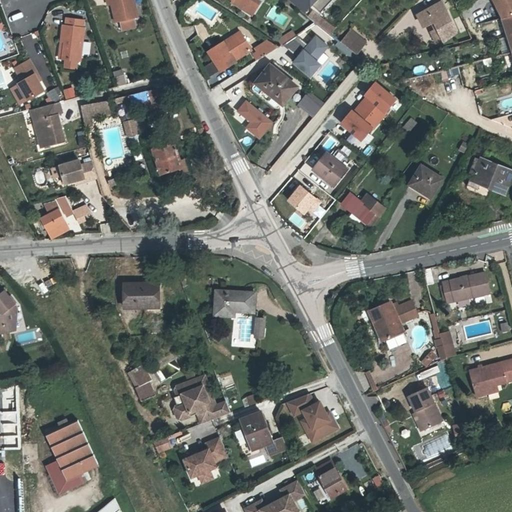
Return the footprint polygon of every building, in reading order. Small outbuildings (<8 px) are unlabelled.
[(116,23),(122,21),(132,19),(138,18),(133,0),(107,0),(110,0),(112,4),(116,23)] [(233,0),(232,2),(243,9),(245,6),(247,6),(255,11),(261,1),(259,0),(233,0)] [(288,0),(304,13),(311,5),(320,13),(330,0),(288,0)] [(511,0),(493,0),(503,18),(511,15),(511,0)] [(435,21),(439,29),(443,38),(444,41),(456,32),(442,1),(418,15),(424,27),(435,21)] [(245,6),(243,9),(253,15),(255,11),(247,6),(245,6)] [(330,34),(335,29),(320,17),(321,15),(314,10),(308,17),(314,22),(315,22),(322,28),(330,34)] [(511,15),(503,18),(508,36),(511,47),(511,15)] [(62,59),(67,59),(77,60),(80,61),(85,28),(83,28),(84,20),(67,18),(66,25),(64,25),(62,41),(65,41),(62,59)] [(134,26),(132,19),(122,21),(124,29),(134,26)] [(443,38),(439,29),(432,32),(436,42),(443,38)] [(351,51),(356,55),(366,43),(350,30),(341,42),(347,48),(351,51)] [(279,40),(282,45),(283,44),(296,35),(293,31),(279,40)] [(225,46),(242,35),(240,32),(223,42),(225,46)] [(251,50),(242,35),(225,46),(223,42),(208,52),(221,72),(236,62),(235,61),(251,50)] [(308,45),(297,35),(296,35),(283,44),(298,57),(294,62),(311,77),(321,65),(317,61),(328,47),(316,36),(308,45)] [(498,39),(503,55),(510,53),(511,52),(511,47),(508,36),(498,39)] [(253,54),(257,60),(261,58),(279,47),(268,40),(255,48),(258,52),(253,54)] [(83,41),(82,52),(88,53),(90,41),(83,41)] [(358,62),(360,60),(361,59),(361,58),(356,55),(351,51),(347,48),(341,42),(339,41),(338,42),(336,45),(358,62)] [(493,66),(491,58),(483,60),(485,68),(493,66)] [(76,68),(77,60),(67,59),(66,67),(76,68)] [(23,81),(19,83),(28,100),(44,91),(35,75),(37,73),(30,60),(15,68),(23,81)] [(205,67),(210,75),(219,70),(214,62),(205,67)] [(285,102),(297,87),(270,65),(256,83),(268,93),(270,90),(285,102)] [(424,65),(413,66),(413,73),(425,73),(424,65)] [(126,84),(123,75),(116,77),(119,86),(126,84)] [(28,100),(19,83),(12,87),(21,104),(28,100)] [(367,97),(361,105),(354,112),(352,111),(342,123),(362,140),(372,128),(373,129),(380,121),(387,113),(386,112),(396,100),(376,83),(365,95),(367,97)] [(171,98),(169,86),(148,91),(132,95),(135,106),(144,103),(150,123),(168,117),(164,104),(162,100),(171,98)] [(60,99),(54,88),(48,92),(54,103),(60,99)] [(73,89),(65,91),(67,99),(75,96),(73,89)] [(308,94),(307,95),(322,107),(324,103),(310,92),(308,94)] [(298,105),(314,117),(322,108),(323,107),(322,107),(307,95),(306,95),(298,105)] [(245,99),(235,111),(248,122),(243,128),(258,140),(273,123),(245,99)] [(85,127),(87,127),(86,118),(84,107),(98,104),(111,100),(81,106),(85,127)] [(86,118),(87,127),(92,126),(91,117),(113,113),(111,100),(98,104),(84,107),(86,118)] [(60,102),(31,110),(42,148),(65,142),(58,114),(62,113),(60,102)] [(409,132),(417,123),(412,118),(404,128),(409,132)] [(136,133),(133,121),(125,123),(128,134),(136,133)] [(161,174),(171,171),(183,167),(181,161),(175,143),(153,149),(161,174)] [(314,170),(331,183),(336,176),(339,179),(347,169),(327,153),(314,170)] [(476,172),(473,179),(484,183),(493,187),(493,189),(506,194),(511,177),(511,170),(481,158),(480,161),(479,164),(475,162),(471,170),(476,172)] [(85,181),(97,178),(93,162),(81,165),(80,160),(60,166),(63,175),(65,184),(76,181),(84,178),(85,181)] [(184,160),(181,161),(183,167),(171,171),(173,178),(188,173),(184,160)] [(444,179),(422,165),(409,185),(431,198),(444,179)] [(63,175),(60,166),(52,168),(55,177),(63,175)] [(334,185),(339,179),(336,176),(331,183),(334,185)] [(480,192),(484,183),(473,179),(470,187),(480,192)] [(298,184),(286,200),(303,214),(316,199),(298,184)] [(342,203),(372,228),(386,209),(368,195),(362,203),(350,193),(342,203)] [(66,196),(59,198),(69,217),(74,214),(73,211),(66,196)] [(42,219),(52,239),(70,230),(55,201),(45,204),(50,214),(42,219)] [(87,205),(73,211),(74,214),(79,224),(86,220),(84,216),(90,213),(87,205)] [(443,282),(444,285),(447,300),(448,302),(455,301),(455,298),(474,294),(474,296),(490,293),(485,273),(443,282)] [(124,284),(125,308),(159,307),(158,283),(124,284)] [(0,310),(3,314),(0,315),(0,333),(16,329),(17,309),(15,303),(5,291),(0,295),(0,310)] [(255,293),(242,292),(241,295),(232,295),(232,292),(216,291),(215,315),(234,316),(235,311),(254,312),(255,293)] [(392,306),(391,302),(370,311),(376,326),(379,325),(385,339),(403,332),(399,323),(418,315),(412,302),(398,308),(396,304),(392,306)] [(263,338),(264,324),(261,324),(261,319),(257,319),(255,337),(263,338)] [(447,358),(456,355),(450,331),(440,333),(442,339),(447,358)] [(441,359),(447,358),(442,339),(435,340),(437,347),(438,347),(441,359)] [(427,366),(436,356),(432,352),(423,362),(427,366)] [(511,359),(470,371),(475,390),(498,384),(511,380),(511,359)] [(131,371),(132,372),(139,386),(136,388),(141,401),(156,396),(149,382),(152,380),(143,364),(131,371)] [(417,373),(420,379),(439,371),(437,364),(417,373)] [(194,376),(191,370),(185,372),(187,378),(194,376)] [(128,374),(136,388),(139,386),(132,372),(128,374)] [(198,413),(202,424),(216,419),(231,413),(227,402),(216,406),(205,376),(177,386),(176,390),(178,397),(183,395),(186,403),(178,406),(177,407),(175,410),(178,418),(181,420),(191,416),(190,413),(197,410),(198,413)] [(498,384),(475,390),(477,398),(500,392),(498,384)] [(409,396),(418,416),(423,427),(424,430),(443,422),(427,387),(409,396)] [(242,396),(244,405),(256,403),(255,394),(242,396)] [(304,412),(308,418),(313,429),(311,430),(316,439),(338,428),(333,418),(330,420),(326,414),(320,402),(315,405),(310,394),(288,402),(295,416),(304,412)] [(175,398),(178,406),(186,403),(183,395),(178,397),(175,398)] [(253,450),(267,445),(273,443),(262,412),(241,420),(253,450)] [(423,427),(418,416),(415,417),(420,428),(423,427)] [(313,441),(316,439),(311,430),(313,429),(308,418),(302,421),(313,441)] [(386,420),(382,422),(387,433),(392,430),(386,420)] [(82,474),(99,466),(78,421),(47,436),(58,460),(46,466),(59,495),(86,483),(82,474)] [(466,439),(462,424),(456,426),(460,441),(466,439)] [(166,438),(153,442),(158,452),(170,447),(166,438)] [(228,456),(220,438),(206,444),(208,450),(199,453),(193,456),(185,460),(192,477),(199,474),(201,476),(209,472),(209,470),(216,467),(214,462),(228,456)] [(282,439),(273,443),(267,445),(270,455),(286,449),(282,439)] [(332,461),(317,470),(331,497),(347,489),(332,461)] [(213,478),(209,470),(209,472),(201,476),(199,474),(202,483),(213,478)] [(275,502),(280,511),(298,511),(293,501),(305,494),(298,481),(281,490),(283,495),(285,497),(275,502)] [(121,511),(115,498),(97,511),(121,511)] [(280,511),(275,502),(273,503),(265,507),(264,505),(262,500),(245,509),(245,511),(280,511)] [(221,503),(204,511),(203,511),(216,511),(224,508),(221,503)]
